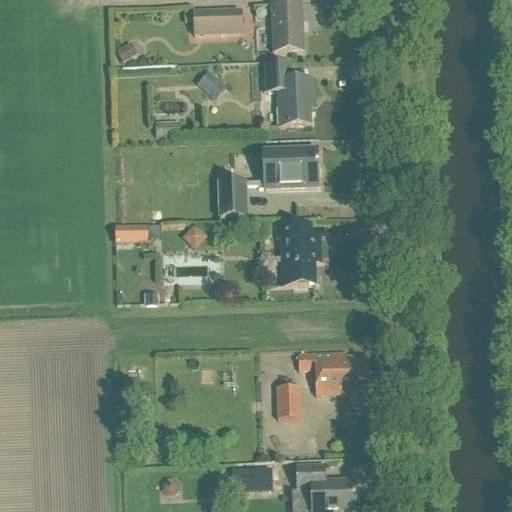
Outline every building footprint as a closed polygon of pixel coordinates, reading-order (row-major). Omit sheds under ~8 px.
[(301,10),(272,11),(274,57),(303,56),(301,10)] [(269,11),(256,12),(259,51),(272,50),(269,11)] [(242,14),(192,16),(193,41),(243,39),(242,14)] [(309,103),(314,103),(313,86),(291,87),(290,71),(266,72),(267,98),(276,98),(277,133),(310,132),(309,103)] [(199,90),(216,106),(227,93),(210,78),(199,90)] [(181,142),(181,129),(157,129),(158,143),(181,142)] [(317,154),(264,156),(265,195),(319,193),(317,154)] [(247,224),(246,186),(217,187),(218,225),(247,224)] [(320,271),(320,257),(319,244),(310,244),(309,232),(274,233),(274,247),(281,247),(283,296),(316,295),(316,271),(320,271)] [(354,398),(370,397),(368,364),(348,365),(348,361),(300,363),(291,363),(291,392),(317,392),(317,402),(355,400),(354,398)] [(276,394),(277,426),(302,425),(301,393),(276,394)] [(324,472),(295,473),(296,496),(310,496),(311,511),(354,511),(353,488),(324,489),(324,472)] [(267,495),(266,474),(229,476),(230,497),(267,495)]
